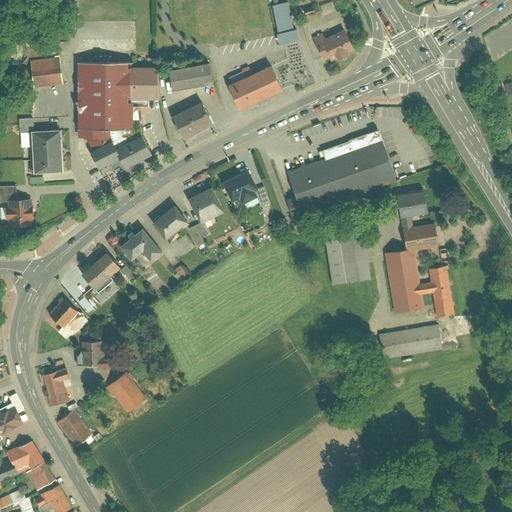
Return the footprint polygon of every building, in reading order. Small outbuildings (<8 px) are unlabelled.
[(320,5),(322,14),(332,11),(330,2),(320,5)] [(354,46),(347,29),(319,40),(326,57),(354,46)] [(7,44),(7,56),(22,56),(21,44),(7,44)] [(34,87),(63,83),(59,57),(31,61),(34,87)] [(116,124),(117,94),(139,94),(150,94),(147,62),(118,62),(118,58),(71,57),(71,83),(70,118),(69,129),(89,130),(89,124),(100,124),(115,124),(116,124)] [(283,87),(271,61),(230,81),(242,106),(283,87)] [(209,63),(168,70),(172,90),(213,83),(209,63)] [(139,101),(139,94),(117,94),(116,124),(115,124),(100,124),(100,130),(103,137),(107,144),(112,142),(139,130),(129,102),(139,101)] [(211,123),(200,99),(166,115),(178,139),(211,123)] [(29,127),(31,148),(60,146),(59,125),(29,127)] [(91,165),(99,169),(111,191),(120,185),(126,181),(157,163),(139,130),(112,142),(107,144),(103,137),(82,148),(91,165)] [(349,141),(322,151),(325,160),(300,168),(288,173),(297,196),(288,200),(281,183),(287,200),(293,217),(396,180),(385,149),(379,130),(349,140),(349,141)] [(31,148),(32,169),(62,167),(60,146),(31,148)] [(254,186),(245,166),(225,175),(234,195),(254,186)] [(15,183),(0,184),(0,197),(16,197),(15,183)] [(191,197),(203,221),(227,209),(215,185),(191,197)] [(399,194),(404,246),(441,243),(439,224),(412,226),(411,214),(426,213),(424,191),(399,194)] [(30,225),(29,197),(8,198),(9,226),(30,225)] [(177,204),(155,221),(169,238),(186,224),(187,225),(192,221),(177,204)] [(209,233),(203,221),(198,224),(204,236),(209,233)] [(204,236),(198,224),(192,227),(200,245),(206,242),(204,236)] [(363,226),(325,232),(333,285),(371,279),(363,226)] [(133,237),(124,245),(135,259),(145,250),(153,260),(165,250),(146,227),(138,233),(136,230),(131,234),(133,237)] [(413,250),(386,253),(393,312),(420,309),(418,295),(433,293),(435,316),(452,314),(447,267),(431,269),(432,282),(417,284),(413,250)] [(96,286),(98,288),(99,287),(101,290),(115,278),(113,275),(123,267),(109,251),(84,272),(96,286)] [(130,262),(123,268),(132,279),(139,273),(130,262)] [(86,294),(98,308),(104,304),(96,295),(100,291),(98,288),(96,286),(86,294)] [(51,313),(66,326),(79,311),(65,298),(51,313)] [(437,324),(380,333),(384,359),(441,350),(437,324)] [(85,362),(85,363),(100,362),(100,367),(114,367),(114,357),(105,357),(104,339),(84,340),(85,349),(79,349),(80,362),(85,362)] [(45,374),(53,404),(71,399),(67,385),(73,383),(68,367),(45,374)] [(127,411),(148,396),(129,371),(108,386),(127,411)] [(14,406),(0,413),(0,433),(22,422),(14,406)] [(75,408),(59,421),(77,444),(93,432),(75,408)] [(33,438),(10,452),(14,458),(19,469),(26,466),(30,472),(31,471),(47,461),(33,438)] [(14,458),(0,464),(0,480),(20,472),(19,469),(14,458)] [(47,461),(31,471),(42,488),(57,478),(47,461)] [(63,511),(74,506),(62,484),(38,497),(42,504),(51,499),(58,511),(63,511)] [(24,487),(0,498),(0,502),(3,508),(28,497),(24,487)]
